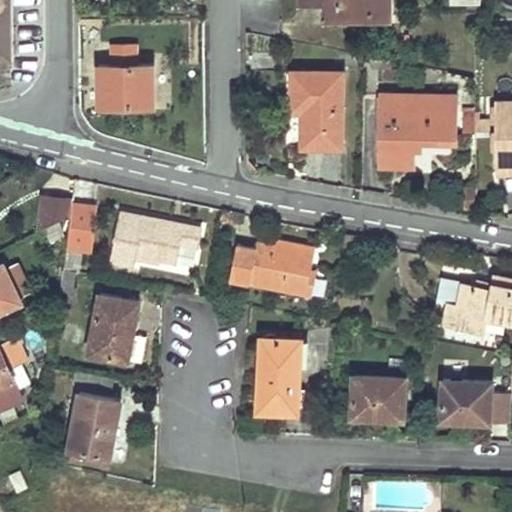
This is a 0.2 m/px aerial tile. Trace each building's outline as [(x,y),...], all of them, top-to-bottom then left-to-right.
[(0,0),(0,57),(7,57),(7,51),(10,51),(10,37),(7,37),(7,35),(4,35),(3,17),(7,17),(6,0),(0,0)] [(299,0),(299,2),(324,2),(324,12),(393,11),(393,0),(299,0)] [(111,63),(99,63),(99,104),(154,104),(154,63),(139,63),(138,44),(111,44),(111,63)] [(303,109),(303,145),(342,145),(343,71),(293,70),(293,109),(303,109)] [(415,147),(416,135),(456,135),(456,94),(382,93),(381,164),(414,164),(414,147),(415,147)] [(511,99),(496,100),(496,164),(511,163),(511,99)] [(476,132),(476,118),(462,118),(462,132),(476,132)] [(476,118),(476,132),(484,132),(484,118),(476,118)] [(416,135),(415,147),(422,147),(422,143),(456,143),(456,135),(416,135)] [(511,163),(496,164),(496,172),(511,172),(511,163)] [(43,195),(38,230),(71,214),(73,203),(73,198),(43,195)] [(71,214),(67,247),(82,248),(90,249),(95,206),(73,203),(71,214)] [(231,220),(233,211),(223,209),(221,218),(231,220)] [(202,225),(179,221),(178,226),(171,224),(172,219),(121,210),(112,259),(135,264),(136,256),(159,260),(160,257),(177,260),(181,241),(198,244),(202,225)] [(355,234),(345,233),(343,245),(353,246),(354,241),(355,234)] [(371,237),(355,234),(354,241),(370,244),(371,237)] [(256,246),(238,242),(230,279),(306,294),(311,268),(315,251),(276,243),(257,239),(256,246)] [(276,243),(315,251),(316,246),(277,239),(276,243)] [(194,263),(198,244),(181,241),(177,260),(194,263)] [(76,270),(78,270),(82,248),(67,247),(64,267),(76,270)] [(0,308),(20,299),(3,263),(0,264),(0,308)] [(75,286),(71,285),(76,270),(64,267),(59,296),(71,300),(75,286)] [(311,268),(306,294),(313,296),(318,270),(311,268)] [(445,322),(486,329),(488,314),(511,318),(511,277),(496,275),(495,282),(479,280),(478,284),(463,282),(459,304),(458,303),(449,302),(445,322)] [(140,299),(98,291),(90,351),(129,358),(134,332),(140,299)] [(0,409),(21,399),(23,393),(19,386),(9,366),(22,360),(26,358),(10,325),(0,330),(0,409)] [(147,335),(134,332),(129,358),(143,360),(147,335)] [(302,337),(262,335),(258,408),(280,409),(282,368),(301,369),(302,337)] [(32,381),(22,360),(9,366),(19,386),(32,381)] [(282,368),(280,409),(299,409),(301,369),(282,368)] [(76,369),(74,382),(112,390),(115,376),(76,369)] [(353,414),(402,416),(405,376),(355,374),(353,414)] [(490,420),(493,380),(443,378),(441,418),(490,420)] [(80,390),(69,447),(111,454),(122,397),(80,390)] [(0,476),(0,488),(5,500),(32,487),(23,466),(0,476)]
